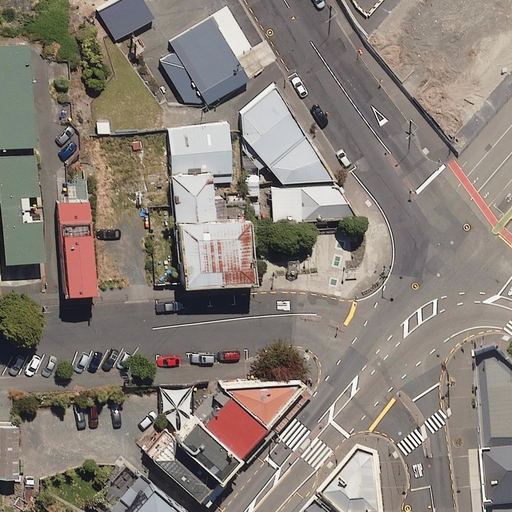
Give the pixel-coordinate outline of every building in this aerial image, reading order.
[(241,11),(234,0),(144,0),(127,11),(198,121),(257,84),(219,25),(241,11)] [(511,71),(511,0),(400,0),(372,32),(470,118),(511,71)] [(31,43),(0,44),(0,146),(38,144),(31,43)] [(366,223),(276,84),(241,124),(272,171),(284,191),(285,228),(366,223)] [(170,129),(174,178),(212,174),(234,173),(230,124),(170,129)] [(40,194),(36,154),(0,157),(0,185),(8,263),(48,258),(44,219),(32,220),(30,195),(40,194)] [(212,174),(174,178),(184,289),(257,283),(252,221),(217,224),(212,174)] [(256,174),(244,174),(243,185),(247,185),(247,190),(244,190),(243,197),(256,196),(256,174)] [(86,231),(53,233),(56,298),(89,297),(86,231)] [(511,499),(511,359),(495,344),(487,336),(463,345),(464,353),(479,511),(511,511),(511,499)] [(226,397),(264,430),(305,383),(295,381),(219,383),(215,388),(226,397)] [(201,426),(240,459),(264,430),(226,397),(201,426)] [(190,416),(167,443),(217,486),(240,459),(201,426),(190,416)] [(37,431),(5,430),(5,484),(36,484),(37,431)] [(384,511),(378,454),(358,444),(322,490),(344,511),(384,511)] [(116,511),(171,511),(141,485),(116,511)] [(323,511),(310,500),(300,511),(323,511)]
